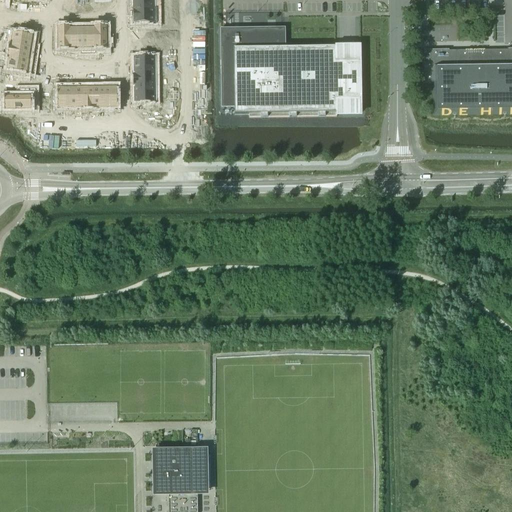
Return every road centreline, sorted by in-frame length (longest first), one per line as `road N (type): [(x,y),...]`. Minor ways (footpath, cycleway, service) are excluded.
road 1 (secondary): [(60,190),(313,185)]
road 2 (residential): [(121,20),(0,19)]
